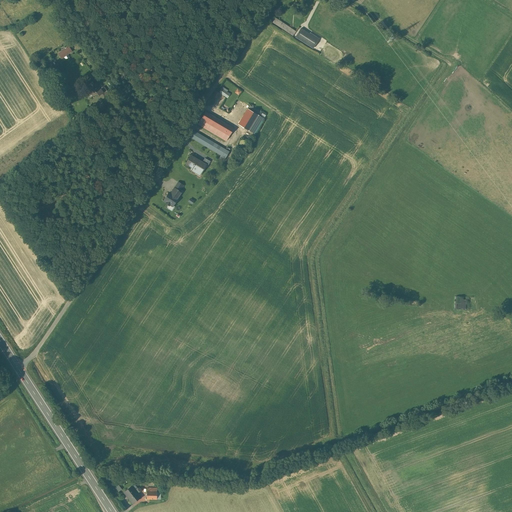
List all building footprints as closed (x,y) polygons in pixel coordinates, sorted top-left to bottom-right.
[(272,23),(293,35),(296,30),(275,18),(272,23)] [(319,39),(301,28),(295,37),(313,48),(319,39)] [(69,46),(58,53),(61,58),(72,51),(69,46)] [(94,83),(88,88),(94,95),(96,93),(98,95),(102,92),(99,90),(94,83)] [(110,95),(103,86),(99,90),(102,92),(104,94),(103,95),(106,98),(110,95)] [(222,88),(219,93),(227,98),(230,94),(222,88)] [(259,111),(249,106),(238,124),(248,130),(257,115),(259,111)] [(205,111),(198,124),(226,141),(233,128),(205,111)] [(257,115),(248,130),(254,134),(264,118),(257,115)] [(194,131),(190,137),(225,158),(229,152),(194,131)] [(202,162),(191,156),(186,163),(192,167),(191,170),(195,172),(196,171),(200,173),(205,165),(207,166),(210,161),(204,158),(202,162)] [(180,191),(184,185),(178,181),(174,187),(180,191)] [(179,198),(182,192),(180,191),(174,187),(170,192),(179,198)] [(169,192),(163,200),(166,202),(166,203),(169,205),(169,204),(172,206),(173,204),(175,203),(175,202),(177,198),(170,193),(169,192)] [(455,296),(454,308),(466,309),(467,300),(463,300),(464,297),(455,296)] [(118,484),(113,488),(117,493),(122,489),(118,484)] [(141,497),(132,485),(123,492),(132,504),(141,497)] [(157,487),(146,487),(146,499),(157,499),(157,487)]
